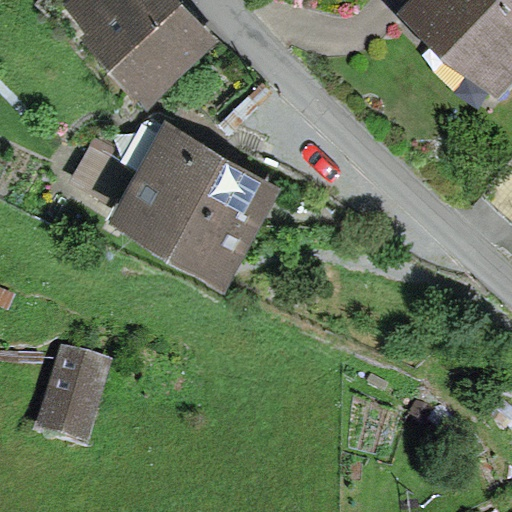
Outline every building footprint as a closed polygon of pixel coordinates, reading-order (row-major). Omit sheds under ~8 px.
[(205,40),(195,29),(199,25),(177,0),(79,0),(75,4),(140,78),(143,76),(156,90),(178,70),(175,67),(205,40)] [(447,40),(497,87),(511,71),(511,0),(436,0),(413,24),(439,48),(447,40)] [(168,134),(125,207),(220,263),(263,189),(168,134)] [(511,158),(482,190),(511,219),(511,158)] [(81,437),(101,368),(65,357),(45,426),(81,437)]
